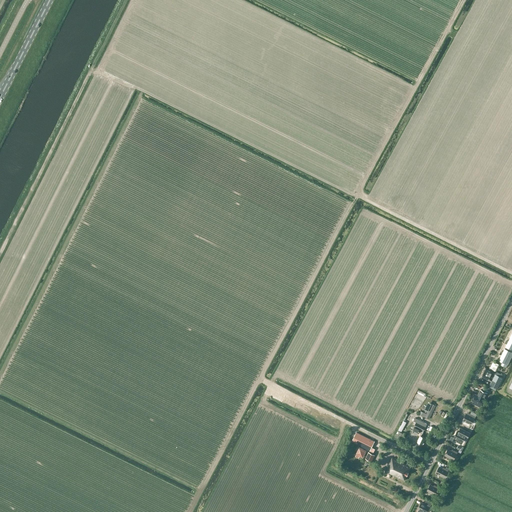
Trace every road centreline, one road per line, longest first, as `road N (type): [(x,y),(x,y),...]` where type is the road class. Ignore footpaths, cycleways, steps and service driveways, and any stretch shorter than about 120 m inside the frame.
road 1 (track): [(125,0),(0,250)]
road 2 (unclassified): [(405,511),(511,298)]
road 3 (unknown): [(429,462),(270,378)]
